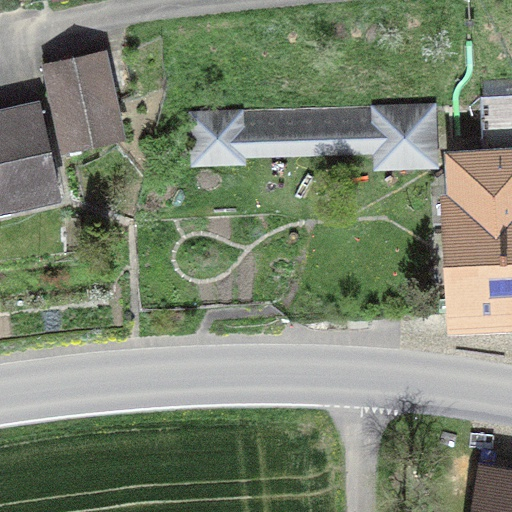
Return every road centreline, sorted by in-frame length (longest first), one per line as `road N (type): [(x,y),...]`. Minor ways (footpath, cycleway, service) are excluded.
road 1 (tertiary): [(0,396),(93,377),(354,372),(511,393)]
road 2 (residential): [(307,0),(80,31),(0,52)]
road 3 (track): [(357,511),(354,372)]
